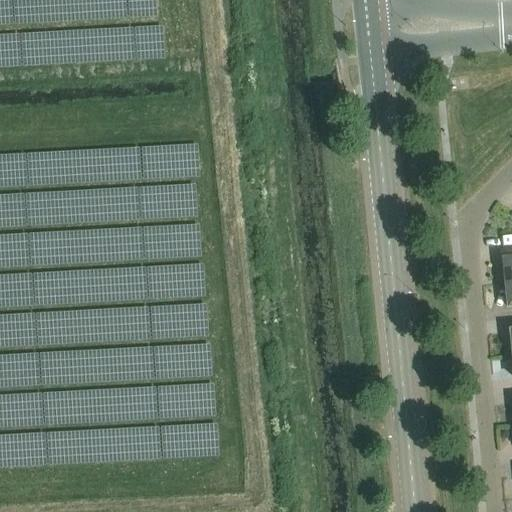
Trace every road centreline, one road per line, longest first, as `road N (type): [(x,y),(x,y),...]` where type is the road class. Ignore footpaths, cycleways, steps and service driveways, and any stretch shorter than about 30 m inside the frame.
road 1 (tertiary): [(416,511),(369,28)]
road 2 (residential): [(511,173),(473,222),(471,252),(495,511)]
road 3 (tertiary): [(369,28),(511,26)]
